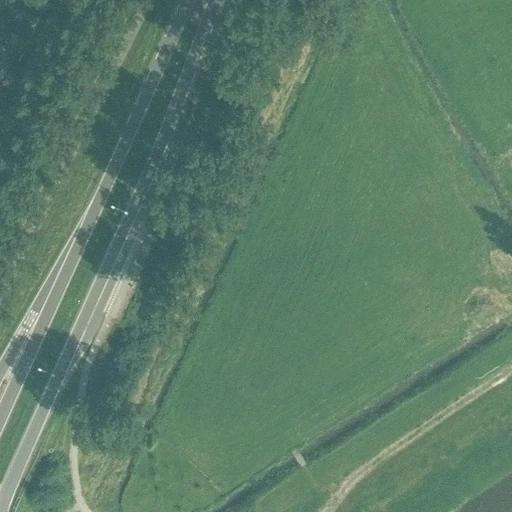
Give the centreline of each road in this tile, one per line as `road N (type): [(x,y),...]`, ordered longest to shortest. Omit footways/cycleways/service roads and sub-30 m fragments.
road 1 (primary): [(0,510),(215,0)]
road 2 (primary): [(191,0),(0,413)]
road 3 (track): [(328,511),(345,487),(511,367)]
